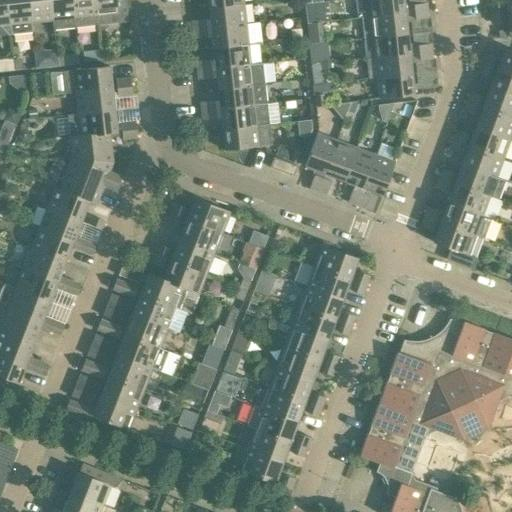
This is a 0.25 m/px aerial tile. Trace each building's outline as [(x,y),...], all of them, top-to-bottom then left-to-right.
[(0,0),(0,36),(10,35),(6,0),(0,0)] [(28,0),(6,0),(10,35),(32,32),(31,23),(28,0)] [(50,0),(28,0),(31,23),(52,21),(50,0)] [(50,0),(52,21),(53,30),(75,28),(71,0),(50,0)] [(71,0),(75,28),(96,25),(93,0),(71,0)] [(93,0),(96,25),(128,22),(125,0),(93,0)] [(313,0),(314,23),(333,22),(331,0),(313,0)] [(403,0),(355,0),(357,19),(362,18),(405,13),(403,0)] [(500,1),(489,2),(490,13),(501,11),(500,1)] [(244,4),(209,8),(211,28),(246,24),(244,4)] [(427,4),(418,5),(419,19),(428,18),(427,4)] [(418,5),(409,5),(410,20),(419,19),(418,5)] [(405,13),(362,18),(364,38),(407,34),(405,13)] [(205,20),(191,21),(192,30),(206,29),(205,20)] [(246,24),(211,28),(213,48),(248,45),(246,24)] [(333,46),(328,24),(315,27),(320,49),(333,46)] [(407,34),(364,38),(366,59),(409,54),(407,34)] [(431,44),(422,45),(424,59),(433,58),(431,44)] [(248,45),(213,48),(215,69),(250,65),(248,45)] [(422,45),(413,46),(415,60),(424,59),(422,45)] [(57,49),(34,52),(36,69),(58,66),(58,57),(57,49)] [(484,54),(481,63),(511,74),(511,52),(504,49),(500,60),(494,58),(495,58),(484,54)] [(85,66),(100,64),(99,53),(84,54),(85,66)] [(409,54),(366,59),(368,79),(376,78),(411,74),(409,54)] [(58,66),(59,68),(67,67),(66,57),(58,57),(58,66)] [(210,60),(196,62),(197,71),(211,69),(210,60)] [(15,72),(23,71),(22,61),(14,62),(15,72)] [(511,74),(481,63),(477,73),(488,77),(488,76),(493,78),(490,88),(511,96),(511,74)] [(263,64),(250,65),(215,69),(217,89),(265,84),(263,64)] [(109,67),(64,71),(66,94),(75,93),(112,89),(109,67)] [(211,69),(197,71),(198,80),(212,78),(211,69)] [(411,74),(376,78),(379,99),(414,95),(411,74)] [(130,78),(116,80),(117,88),(131,87),(130,78)] [(265,84),(217,89),(220,109),(255,105),(267,104),(265,84)] [(131,87),(117,88),(117,97),(132,95),(131,87)] [(477,106),(483,108),(511,118),(511,96),(490,88),(486,98),(480,96),(481,96),(470,92),(467,102),(477,106)] [(112,89),(75,93),(77,114),(114,110),(112,89)] [(324,94),(315,95),(316,107),(325,106),(324,94)] [(214,101),(200,102),(201,111),(215,110),(214,101)] [(467,102),(463,111),(474,115),(477,106),(467,102)] [(347,113),(353,115),(357,103),(350,104),(347,113)] [(255,105),(220,109),(222,129),(257,126),(255,105)] [(308,129),(319,129),(319,107),(308,107),(308,129)] [(511,118),(483,108),(476,127),(510,139),(511,133),(511,118)] [(29,119),(37,118),(36,110),(28,111),(29,119)] [(77,114),(80,136),(109,133),(117,133),(114,110),(77,114)] [(77,114),(67,115),(72,157),(109,172),(113,163),(109,133),(80,136),(77,114)] [(135,121),(120,123),(121,131),(136,129),(135,121)] [(257,126),(222,129),(224,150),(259,147),(257,126)] [(476,127),(469,146),(503,159),(510,139),(476,127)] [(136,129),(121,131),(122,140),(137,138),(136,129)] [(456,131),(452,140),(463,144),(466,134),(456,131)] [(317,134),(304,167),(316,171),(309,188),(318,191),(323,178),(324,174),(336,141),(317,134)] [(0,135),(0,141),(7,144),(9,139),(0,135)] [(452,140),(449,150),(459,154),(463,144),(452,140)] [(336,141),(324,174),(343,181),(356,148),(336,141)] [(282,159),(288,161),(292,150),(281,146),(277,157),(282,159)] [(469,146),(462,165),(496,178),(503,159),(469,146)] [(356,148),(343,181),(363,188),(375,155),(356,148)] [(292,150),(288,161),(290,162),(297,164),(302,153),(292,150)] [(375,155),(363,188),(382,195),(394,162),(375,155)] [(72,157),(59,189),(59,190),(88,201),(88,202),(96,205),(104,186),(117,191),(122,177),(109,172),(72,157)] [(274,157),(270,168),(293,177),(297,166),(274,157)] [(503,180),(496,178),(462,165),(454,184),(489,197),(496,200),(503,180)] [(442,169),(438,178),(449,182),(452,173),(442,169)] [(323,178),(318,191),(326,195),(331,181),(323,178)] [(438,178),(435,188),(445,192),(449,182),(438,178)] [(454,184),(447,203),(482,216),(489,197),(454,184)] [(54,187),(46,208),(81,221),(88,202),(88,201),(59,190),(59,189),(54,187)] [(352,189),(348,202),(356,206),(361,192),(352,189)] [(361,192),(356,206),(365,209),(369,196),(361,192)] [(169,213),(180,217),(186,220),(222,233),(230,212),(195,199),(190,210),(173,203),(169,213)] [(447,203),(440,223),(475,235),(484,239),(491,219),(482,216),(447,203)] [(428,207),(424,217),(435,221),(438,211),(428,207)] [(46,208),(38,228),(73,242),(75,236),(81,221),(46,208)] [(169,213),(166,222),(176,227),(180,217),(169,213)] [(91,216),(88,224),(101,230),(105,221),(91,216)] [(424,217),(421,226),(431,230),(435,221),(424,217)] [(186,220),(179,240),(214,254),(222,233),(186,220)] [(433,243),(450,249),(446,260),(472,269),(476,258),(468,255),(475,235),(440,223),(433,243)] [(38,228),(30,248),(65,262),(71,247),(81,251),(85,240),(75,236),(73,242),(38,228)] [(254,231),(250,242),(263,248),(268,238),(254,231)] [(85,240),(81,251),(92,255),(96,244),(85,240)] [(179,240),(171,260),(206,274),(214,254),(179,240)] [(274,241),(271,250),(278,253),(282,244),(274,241)] [(157,244),(154,253),(164,257),(168,248),(157,244)] [(321,246),(314,267),(349,280),(357,259),(321,246)] [(30,248),(23,268),(57,282),(59,277),(65,262),(30,248)] [(154,253),(150,263),(167,269),(163,279),(163,280),(183,288),(183,289),(198,294),(206,274),(171,260),(164,257),(154,253)] [(314,267),(306,287),(342,300),(349,280),(314,267)] [(23,268),(15,288),(49,302),(55,287),(65,291),(69,281),(59,277),(57,282),(23,268)] [(359,272),(356,282),(366,286),(370,276),(359,272)] [(148,274),(140,294),(175,308),(183,289),(183,288),(163,280),(163,279),(148,274)] [(116,279),(112,289),(123,293),(127,284),(116,279)] [(250,283),(242,280),(239,289),(247,292),(250,283)] [(69,281),(65,291),(76,295),(80,285),(69,281)] [(356,282),(352,292),(363,295),(366,286),(356,282)] [(4,284),(0,293),(0,305),(41,322),(43,317),(49,302),(15,288),(4,284)] [(127,284),(123,293),(133,297),(137,288),(127,284)] [(306,287),(299,307),(334,320),(342,300),(306,287)] [(247,292),(239,289),(234,301),(242,304),(247,292)] [(140,294),(132,315),(167,328),(179,332),(186,312),(175,308),(140,294)] [(0,305),(0,329),(33,342),(39,327),(50,331),(54,321),(43,317),(41,322),(0,305)] [(299,307),(291,327),(327,340),(334,320),(299,307)] [(239,311),(231,308),(224,326),(232,329),(239,311)] [(345,313),(341,323),(352,326),(355,317),(345,313)] [(132,315),(124,335),(159,348),(167,328),(132,315)] [(407,341),(404,340),(399,353),(397,352),(359,456),(379,464),(376,472),(379,474),(380,475),(383,478),(385,480),(386,483),(387,486),(387,489),(387,492),(386,494),(394,497),(388,511),(461,511),(461,510),(460,507),(459,505),(457,502),(456,500),(455,499),(453,498),(450,496),(435,491),(436,488),(414,480),(411,474),(425,435),(436,430),(463,440),(487,429),(497,402),(508,397),(511,398),(511,339),(463,322),(462,323),(449,319),(447,324),(444,327),(442,330),(440,332),(438,333),(434,336),(426,340),(422,341),(420,341),(416,342),(410,341),(407,341)] [(100,320),(97,329),(107,333),(111,324),(100,320)] [(54,321),(50,331),(60,335),(64,325),(54,321)] [(341,323),(338,332),(348,336),(352,326),(341,323)] [(111,324),(107,333),(118,337),(121,328),(111,324)] [(291,327),(284,348),(319,360),(327,340),(291,327)] [(0,352),(26,362),(28,357),(33,342),(0,329),(0,352)] [(116,355),(152,368),(160,372),(168,352),(159,348),(124,335),(116,355)] [(284,348),(277,368),(312,381),(319,360),(284,348)] [(0,352),(0,376),(17,383),(24,368),(34,372),(38,361),(28,357),(26,362),(0,352)] [(330,353),(326,363),(337,367),(340,357),(330,353)] [(116,355),(109,375),(144,389),(152,368),(116,355)] [(85,360),(81,370),(91,374),(95,364),(85,360)] [(38,361),(34,372),(44,376),(48,365),(38,361)] [(326,363),(323,373),(333,377),(337,367),(326,363)] [(95,364),(91,374),(102,378),(106,368),(95,364)] [(213,378),(216,370),(209,367),(206,375),(213,378)] [(277,368),(269,388),(304,401),(312,381),(277,368)] [(109,375),(101,395),(136,409),(144,389),(109,375)] [(269,388),(262,408),(297,421),(304,401),(269,388)] [(227,409),(232,397),(215,391),(207,411),(217,415),(220,406),(227,409)] [(315,394),(311,404),(322,407),(325,398),(315,394)] [(101,395),(93,416),(128,429),(136,409),(101,395)] [(69,400),(65,410),(86,418),(90,409),(69,400)] [(311,404),(308,413),(318,417),(322,407),(311,404)] [(253,405),(246,425),(290,442),(297,421),(262,408),(253,405)] [(205,413),(203,420),(219,426),(221,420),(205,413)] [(246,425),(245,426),(254,429),(247,449),(282,462),(290,442),(246,425)] [(300,435),(296,444),(307,448),(310,438),(300,435)] [(296,444),(293,454),(303,458),(307,448),(296,444)] [(247,449),(239,470),(274,483),(282,462),(247,449)] [(0,460),(0,470),(8,474),(12,464),(0,460)] [(77,473),(69,492),(103,505),(110,487),(117,490),(122,480),(82,464),(79,473),(77,473)] [(285,476),(281,485),(292,489),(295,480),(285,476)] [(69,492),(62,511),(63,511),(100,511),(103,505),(69,492)]
